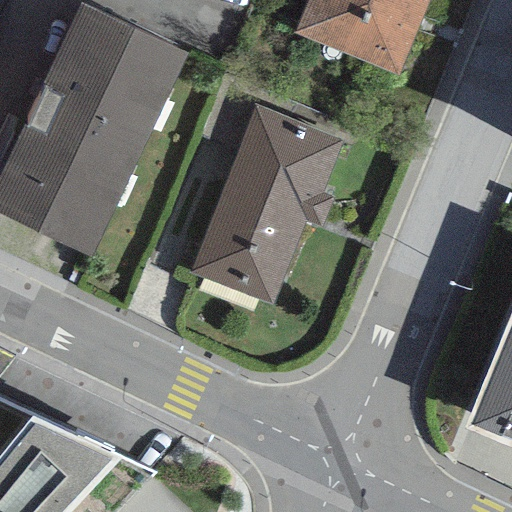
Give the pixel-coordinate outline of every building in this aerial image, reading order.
[(73,0),(0,150),(0,194),(91,239),(186,31),(114,0),(73,0)] [(304,0),(293,26),(397,68),(424,0),(304,0)] [(339,133),(253,100),(188,266),(271,297),(303,215),(321,222),(334,188),(322,185),(339,133)] [(511,292),(463,412),(511,432),(511,292)] [(0,511),(45,511),(119,433),(32,394),(0,433),(0,511)]
